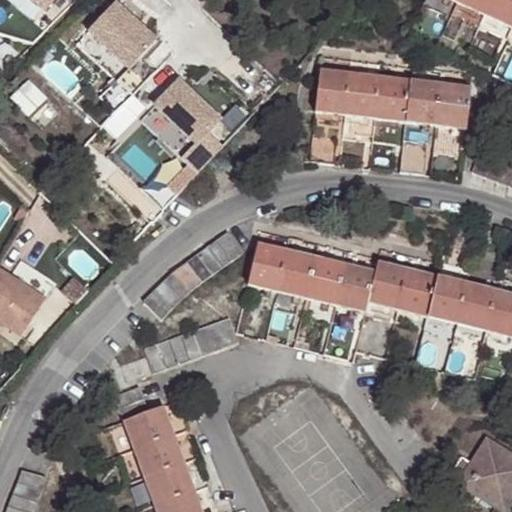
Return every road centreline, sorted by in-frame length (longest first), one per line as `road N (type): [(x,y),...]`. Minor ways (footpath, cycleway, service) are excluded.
road 1 (residential): [(511,219),(458,200),(312,185),(254,198),(186,235),(68,351),(0,483)]
road 2 (residential): [(410,469),(357,393),(332,373),(260,357),(222,369),(206,391),(208,415),(255,511)]
